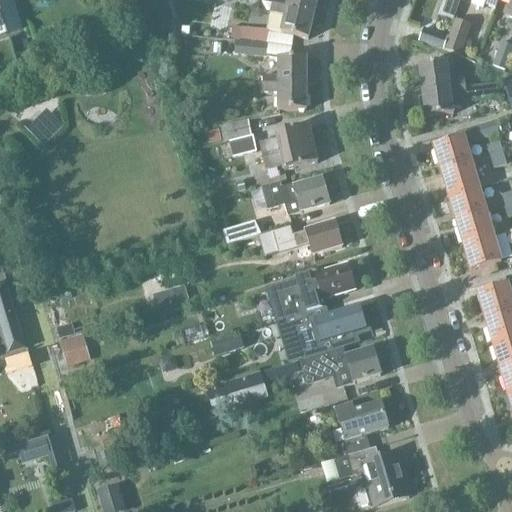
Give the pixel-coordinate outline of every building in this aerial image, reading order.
[(0,0),(0,36),(20,31),(11,0),(0,0)] [(279,0),(273,0),(272,6),(315,16),(318,0),(289,0),(289,2),(279,0)] [(496,10),(500,0),(475,0),(473,6),(484,10),(485,6),(496,10)] [(511,0),(502,0),(511,3),(505,18),(511,20),(511,0)] [(270,14),(271,14),(267,30),(282,34),(281,35),(309,42),(315,16),(272,6),(270,14)] [(471,27),(456,22),(446,51),(461,56),(471,27)] [(231,40),(268,42),(267,30),(232,29),(231,40)] [(420,42),(442,50),(447,37),(425,29),(420,42)] [(235,55),(267,57),(268,46),(235,43),(235,55)] [(494,68),(506,72),(511,53),(511,46),(502,44),(494,68)] [(454,69),(483,80),(487,69),(459,58),(454,69)] [(280,78),(265,78),(265,86),(307,87),(307,61),(280,61),(280,78)] [(420,68),(423,94),(466,89),(466,88),(465,81),(450,83),(448,65),(420,68)] [(466,88),(466,89),(467,98),(467,101),(499,98),(499,87),(499,84),(466,88)] [(265,86),(265,89),(265,94),(279,94),(279,112),(307,112),(307,87),(265,86)] [(466,89),(423,94),(426,120),(454,116),(452,99),(467,98),(466,89)] [(249,122),(221,128),(224,145),(229,144),(252,139),(249,122)] [(499,123),(468,131),(471,142),(502,133),(499,123)] [(255,124),(255,140),(273,139),(273,124),(255,124)] [(215,129),(202,133),(206,145),(219,141),(215,129)] [(278,141),(261,146),(264,159),(313,147),(308,129),(277,136),(278,141)] [(252,139),(229,144),(233,159),(257,154),(253,139),(252,139)] [(434,150),(441,175),(472,165),(464,140),(434,150)] [(500,144),(488,148),(491,159),(503,156),(500,144)] [(313,147),(264,159),(267,171),(284,166),(286,173),(317,165),(313,147)] [(503,156),(491,159),(495,170),(506,167),(503,156)] [(441,175),(449,199),(479,190),(472,165),(441,175)] [(280,185),(262,189),(268,211),(286,206),(289,217),(302,214),(302,215),(330,207),(329,204),(332,201),(329,192),(325,191),(323,183),(295,191),(294,188),(282,192),(280,185)] [(449,199),(456,224),(487,215),(479,190),(449,199)] [(511,193),(503,197),(506,209),(511,207),(511,193)] [(456,224),(464,249),(494,239),(487,215),(456,224)] [(228,232),(223,234),(227,247),(260,238),(255,224),(228,232)] [(291,229),(260,238),(264,254),(277,250),(278,254),(279,257),(311,247),(314,258),(343,250),(335,225),(293,237),(291,229)] [(494,239),(464,249),(471,273),(502,264),(494,239)] [(355,292),(347,266),(276,287),(286,321),(314,312),(325,309),(323,301),(355,292)] [(4,284),(0,285),(0,325),(9,354),(24,350),(4,284)] [(478,297),(485,321),(511,313),(511,298),(509,287),(478,297)] [(228,308),(228,295),(212,296),(213,309),(228,308)] [(324,310),(279,323),(283,337),(297,333),(305,362),(360,345),(357,334),(358,334),(358,337),(371,333),(367,319),(364,320),(360,308),(326,318),(324,310)] [(511,313),(485,321),(493,346),(511,340),(511,313)] [(177,325),(182,344),(207,337),(202,319),(177,325)] [(245,351),(241,337),(213,345),(217,359),(245,351)] [(511,340),(493,346),(500,370),(511,366),(511,340)] [(344,351),(301,364),(308,383),(334,376),(339,390),(381,378),(373,352),(347,360),(344,351)] [(180,371),(175,357),(161,361),(166,375),(180,371)] [(511,366),(500,370),(508,395),(511,393),(511,366)] [(262,374),(228,384),(236,409),(270,399),(262,374)] [(343,443),(347,459),(371,452),(367,438),(388,432),(380,405),(354,413),(352,405),(335,410),(346,442),(343,443)] [(47,440),(21,448),(26,465),(52,457),(47,440)] [(347,459),(334,463),(340,481),(353,478),(360,475),(370,511),(373,511),(409,501),(396,455),(378,461),(375,451),(371,452),(347,459)] [(325,485),(337,481),(331,461),(318,466),(325,485)] [(98,494),(103,511),(125,511),(118,488),(98,494)]
